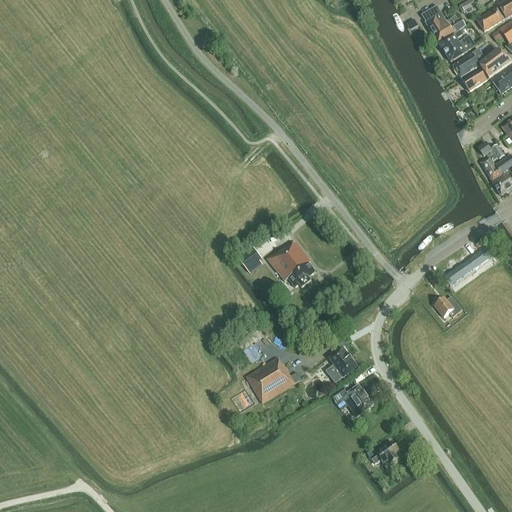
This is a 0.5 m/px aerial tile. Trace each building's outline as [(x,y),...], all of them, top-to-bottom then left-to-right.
[(462,13),(464,12),(475,6),(472,0),(461,6),(459,8),(462,13)] [(511,0),(509,0),(498,6),(507,20),(511,16),(511,0)] [(438,44),(454,34),(447,23),(437,7),(421,16),(426,24),(438,44)] [(484,33),(504,21),(497,10),(477,22),(484,33)] [(447,23),(454,34),(465,27),(461,20),(458,21),(456,17),(447,23)] [(511,22),(499,31),(492,37),(496,43),(504,37),(508,42),(509,45),(511,42),(511,22)] [(459,44),(459,43),(459,44),(456,40),(463,35),(460,31),(439,45),(451,64),(466,54),(476,46),(469,36),(459,44)] [(461,79),(480,66),(483,64),(486,61),(478,50),(472,55),(453,68),(461,80),(461,79)] [(499,51),(486,61),(483,64),(480,66),(489,81),(511,64),(499,51)] [(470,93),(489,81),(480,66),(461,79),(463,82),(463,83),(470,93)] [(511,88),(511,67),(491,82),(502,96),(511,88)] [(511,121),(502,129),(511,141),(511,121)] [(483,157),(491,152),(490,151),(486,144),(478,150),(483,157)] [(497,146),(492,149),(495,154),(499,160),(504,157),(497,146)] [(488,159),(494,155),(495,154),(492,149),(490,151),(491,152),(486,156),(487,158),(488,159)] [(502,177),(496,167),(495,168),(492,163),(497,159),(494,155),(481,164),(492,183),(492,184),(502,177)] [(511,158),(511,157),(496,167),(502,177),(492,184),(501,197),(511,190),(511,158)] [(310,263),(295,243),(288,248),(287,246),(267,260),(284,283),(288,280),(295,289),(299,285),(302,289),(311,282),(308,278),(315,273),(309,264),(310,263)] [(470,271),(474,268),(474,269),(491,256),(484,247),(467,259),(467,260),(464,262),(470,271)] [(253,249),(238,260),(250,274),(262,265),(259,262),(261,260),(253,249)] [(467,273),(470,271),(464,262),(461,265),(460,264),(443,277),(451,287),(468,274),(467,273)] [(462,312),(451,298),(446,302),(444,299),(434,307),(444,319),(449,315),(453,319),(462,312)] [(265,336),(258,325),(225,345),(233,356),(265,336)] [(331,378),(335,384),(343,378),(344,379),(357,368),(343,349),(329,359),(334,367),(327,372),(332,378),(331,378)] [(282,366),(278,359),(246,379),(262,405),(295,385),(301,381),(297,373),(290,377),(283,366),(282,366)] [(373,407),(359,387),(347,395),(348,395),(342,399),(347,406),(343,409),(348,416),(353,413),(356,419),(362,415),(373,407)] [(400,453),(394,444),(387,448),(377,455),(374,451),(367,455),(375,466),(381,461),(384,465),(388,461),(391,466),(399,460),(396,456),(400,453)]
